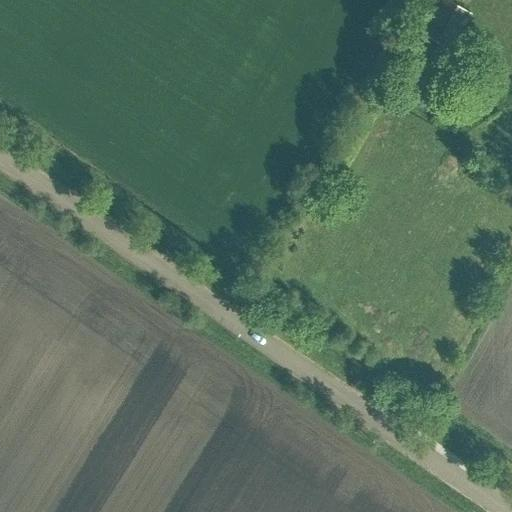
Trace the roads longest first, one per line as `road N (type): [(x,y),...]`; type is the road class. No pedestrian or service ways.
road 1 (unclassified): [(510,511),(0,155)]
road 2 (track): [(236,320),(421,0)]
